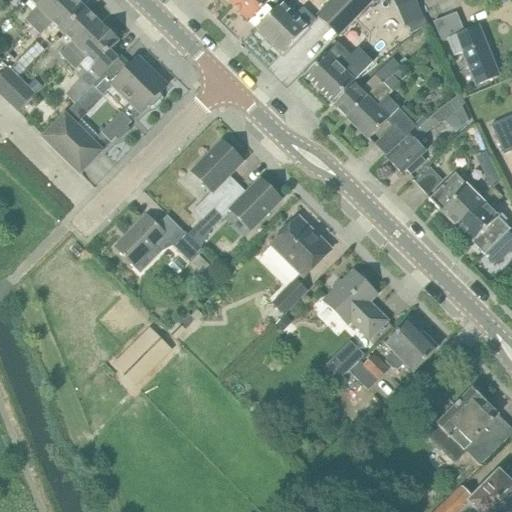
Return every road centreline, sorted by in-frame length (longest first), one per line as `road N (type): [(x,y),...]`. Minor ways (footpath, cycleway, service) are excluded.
road 1 (tertiary): [(511,361),(481,315),(224,80)]
road 2 (residential): [(66,224),(95,213),(224,80)]
